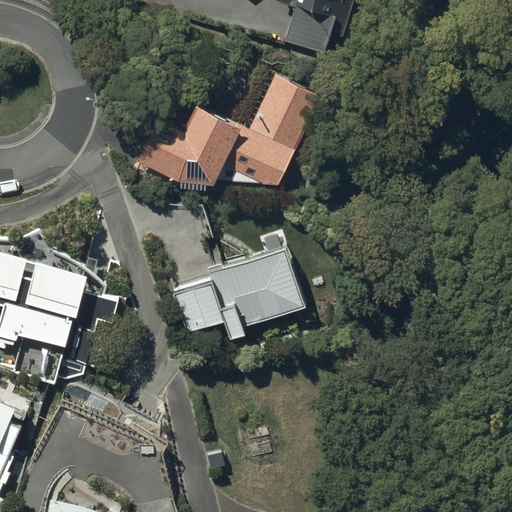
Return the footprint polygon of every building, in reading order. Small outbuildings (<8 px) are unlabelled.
[(295,0),(286,34),(324,44),(330,23),(345,27),(352,0),(295,0)] [(214,172),(280,168),(322,77),(278,57),(254,109),(243,104),(246,97),(202,77),(186,113),(161,101),(137,153),(178,171),(181,171),(182,181),(210,179),(209,171),(214,171),(214,172)] [(86,250),(0,232),(0,296),(1,297),(0,300),(0,338),(22,343),(15,376),(57,385),(82,375),(86,358),(106,362),(112,330),(93,327),(97,305),(118,309),(122,287),(80,278),(86,250)] [(234,335),(316,302),(290,239),(226,265),(224,261),(211,266),(214,274),(174,290),(190,331),(226,316),(234,335)] [(0,385),(0,511),(9,492),(2,490),(17,453),(13,451),(30,409),(16,403),(20,394),(0,385)] [(59,486),(57,486),(50,511),(156,511),(155,511),(154,511),(152,510),(151,509),(150,508),(148,507),(147,507),(145,506),(144,505),(142,504),(140,504),(139,503),(137,502),(136,502),(134,501),(133,500),(131,500),(130,499),(128,499),(126,498),(125,497),(123,497),(122,496),(120,496),(118,495),(117,495),(115,494),(114,494),(112,493),(110,493),(109,492),(107,492),(105,492),(104,491),(102,491),(101,490),(99,490),(97,490),(96,489),(94,489),(92,489),(91,489),(89,488),(87,488),(86,488),(84,488),(82,487),(80,487),(79,487),(77,487),(75,487),(74,487),(72,487),(70,486),(69,486),(67,486),(65,486),(64,486),(62,486),(60,486),(59,486)]
